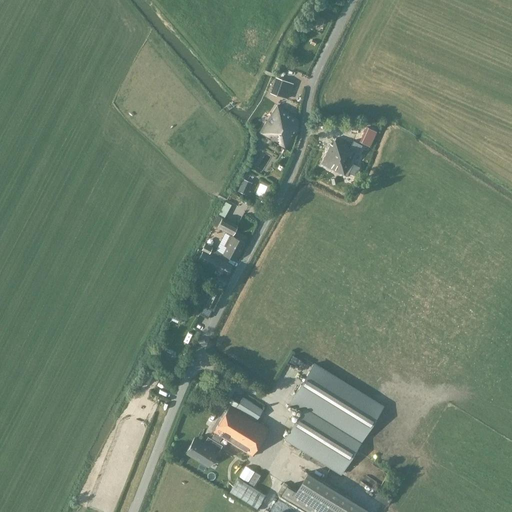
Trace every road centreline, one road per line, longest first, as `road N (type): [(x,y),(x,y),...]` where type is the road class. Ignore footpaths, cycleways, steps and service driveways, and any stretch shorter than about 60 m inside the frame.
road 1 (unclassified): [(133,511),(294,172),(311,89),(355,0)]
road 2 (unknown): [(202,358),(270,403),(281,471)]
